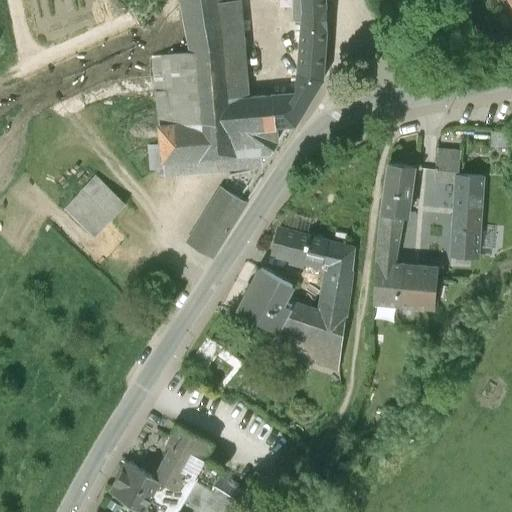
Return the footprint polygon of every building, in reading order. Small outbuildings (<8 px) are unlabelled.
[(179,0),(190,54),(152,57),(160,145),(148,146),(150,170),(163,169),(162,164),(269,154),(277,142),(276,127),(295,126),(315,92),(322,79),(327,18),(325,0),(179,0)] [(511,147),(511,131),(509,132),(489,132),(489,148),(511,147)] [(458,161),(436,160),(434,182),(456,184),(456,176),(458,176),(458,161)] [(415,167),(388,164),(380,212),(402,217),(407,217),(415,167)] [(229,175),(187,244),(212,258),(261,179),(248,171),(229,175)] [(481,177),(458,176),(456,176),(456,184),(451,262),(457,263),(458,257),(475,258),(477,230),(481,177)] [(95,177),(64,208),(95,237),(125,205),(95,177)] [(402,217),(380,212),(373,303),(433,309),(438,270),(393,265),(402,217)] [(293,302),(290,308),(279,328),(277,332),(276,331),(271,348),(288,354),(289,352),(339,367),(353,248),(278,230),(259,249),(325,266),(320,311),(293,302)] [(492,231),(477,230),(475,258),(490,259),(492,231)] [(292,286),(261,269),(238,312),(276,331),(277,332),(279,328),(290,308),(283,304),(292,286)] [(207,338),(188,363),(204,374),(216,357),(222,350),(207,338)] [(242,364),(222,350),(216,357),(230,368),(214,390),(221,394),(242,364)] [(175,440),(156,478),(126,461),(110,493),(143,511),(144,511),(242,511),(245,509),(211,488),(222,468),(205,459),(213,444),(182,427),(177,424),(170,437),(175,440)]
